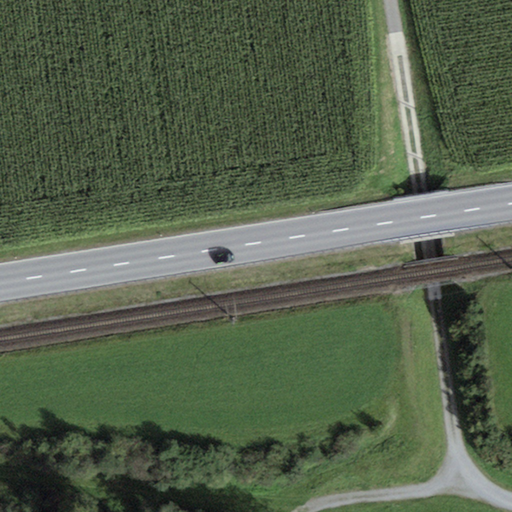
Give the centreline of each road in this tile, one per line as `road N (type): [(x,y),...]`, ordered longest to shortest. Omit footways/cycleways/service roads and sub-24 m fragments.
road 1 (primary): [(511,202),(0,282)]
road 2 (track): [(392,0),(457,452)]
road 3 (track): [(457,452),(447,481),(422,494),(309,511)]
